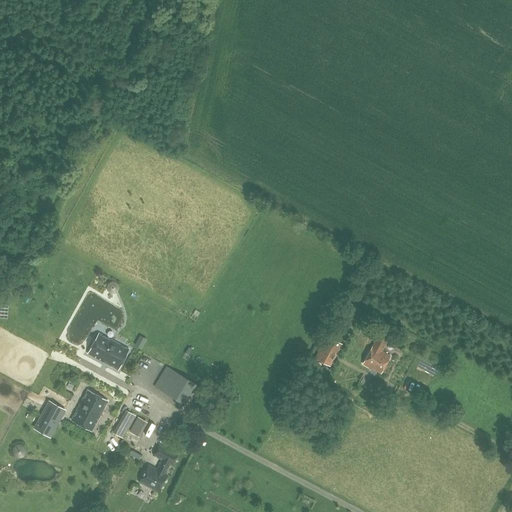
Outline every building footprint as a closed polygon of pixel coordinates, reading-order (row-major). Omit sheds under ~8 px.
[(352,313),(356,306),(346,301),(342,308),(352,313)] [(363,364),(380,373),(390,356),(381,351),(389,337),(380,332),(363,364)] [(129,349),(99,333),(88,353),(118,370),(129,349)] [(315,356),(332,365),(342,344),(325,336),(315,356)] [(184,403),(195,385),(167,367),(156,386),(184,403)] [(108,401),(87,390),(71,420),(92,431),(108,401)] [(404,401),(402,401),(401,407),(409,407),(410,394),(404,394),(404,401)] [(65,410),(48,400),(34,425),(52,435),(65,410)] [(137,409),(144,412),(146,406),(139,403),(137,409)] [(126,410),(118,425),(128,431),(136,416),(126,410)] [(139,438),(148,422),(138,416),(129,432),(139,438)] [(139,482),(158,492),(167,475),(165,473),(170,464),(172,465),(178,454),(159,444),(153,455),(162,460),(157,469),(148,464),(139,482)]
